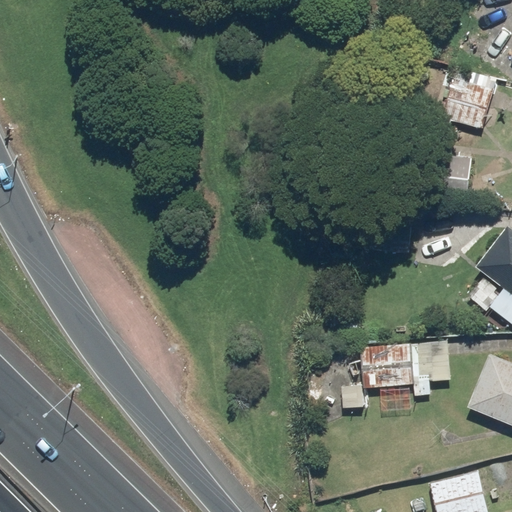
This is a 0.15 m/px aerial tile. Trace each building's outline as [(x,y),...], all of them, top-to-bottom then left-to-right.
[(438,69),(405,66),(403,89),(436,92),(438,69)] [(459,73),(448,112),(486,123),(497,84),(459,73)] [(442,170),(476,172),(477,152),(444,150),(442,170)] [(379,207),(375,244),(413,248),(416,211),(379,207)] [(511,223),(483,261),(510,282),(496,300),(511,312),(511,223)] [(416,339),(365,343),(368,383),(419,379),(416,339)] [(511,353),(497,347),(475,401),(511,415),(511,353)] [(367,404),(367,379),(347,379),(347,404),(367,404)] [(436,477),(443,511),(473,511),(495,507),(485,466),(436,477)]
